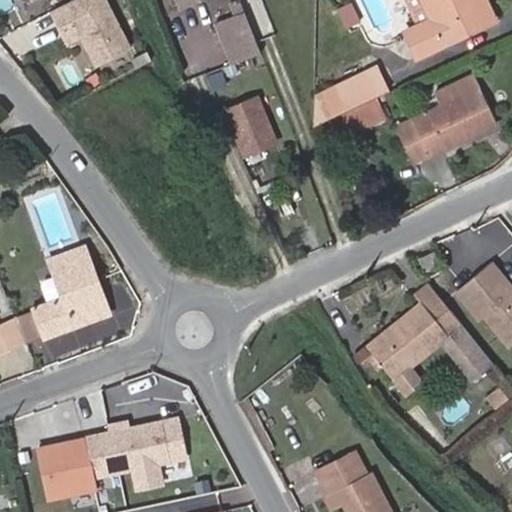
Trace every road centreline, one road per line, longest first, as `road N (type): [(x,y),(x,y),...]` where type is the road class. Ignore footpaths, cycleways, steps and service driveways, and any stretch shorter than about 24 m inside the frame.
road 1 (residential): [(184,331),(511,186)]
road 2 (residential): [(184,331),(65,142),(0,62)]
road 3 (unknown): [(351,257),(256,0)]
road 4 (residential): [(278,511),(184,331)]
road 5 (residential): [(184,331),(0,403)]
